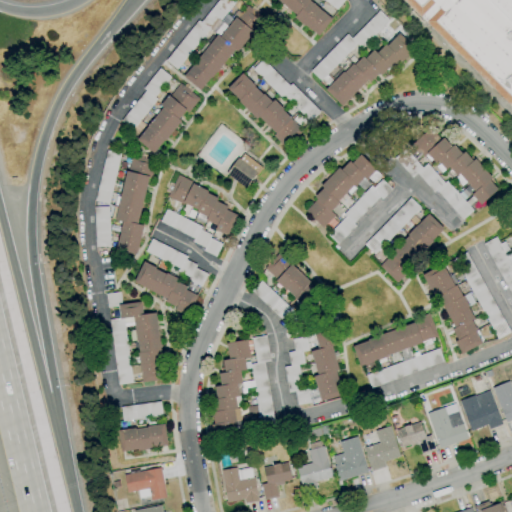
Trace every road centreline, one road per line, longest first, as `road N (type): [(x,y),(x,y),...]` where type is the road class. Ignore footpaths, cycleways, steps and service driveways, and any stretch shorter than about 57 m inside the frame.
road 1 (residential): [(184,397),(124,399),(111,392),(88,202),(99,150),(210,0),(362,10),(294,75)]
road 2 (residential): [(204,511),(184,397),(225,284),(273,202),(352,128),(402,106),(448,110),(496,139),(511,160)]
road 3 (motorway): [(62,447),(31,273),(32,184),(58,100),(135,0)]
road 4 (residential): [(225,284),(261,306),(275,328),(288,422),(431,387),(511,352)]
road 5 (motorway): [(62,447),(0,224)]
road 6 (residential): [(353,511),(511,460)]
road 7 (motorway): [(37,511),(0,366)]
road 8 (residential): [(450,224),(352,128)]
